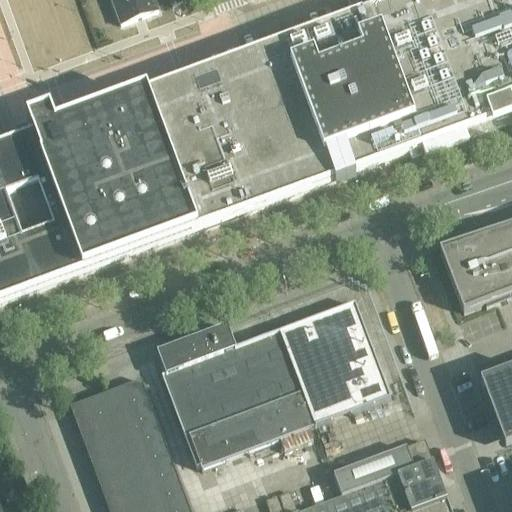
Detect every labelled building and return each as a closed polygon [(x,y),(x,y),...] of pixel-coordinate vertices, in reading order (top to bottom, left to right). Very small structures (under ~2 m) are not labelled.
[(87,47),(72,0),(6,0),(26,65),(87,47)] [(110,0),(121,28),(159,14),(153,0),(110,0)] [(179,0),(167,0),(171,10),(182,6),(179,0)] [(511,0),(416,0),(417,0),(373,16),(424,151),(511,119),(511,0)] [(362,20),(147,100),(196,236),(424,151),(373,16),(370,8),(359,12),(362,20)] [(53,121),(31,130),(35,141),(33,142),(84,277),(196,236),(147,100),(61,131),(57,133),(53,121)] [(33,142),(0,153),(0,307),(84,277),(33,142)] [(511,230),(440,256),(441,259),(464,317),(485,309),(486,312),(511,301),(511,230)] [(356,307),(281,336),(315,430),(390,402),(356,307)] [(159,355),(158,356),(166,379),(162,381),(194,472),(196,471),(198,471),(200,474),(315,430),(281,336),(237,353),(228,330),(228,329),(226,330),(227,331),(160,356),(159,355)] [(511,450),(511,375),(483,387),(481,387),(483,395),(505,453),(511,450)] [(77,429),(148,403),(142,384),(141,384),(139,385),(124,390),(109,396),(104,398),(70,410),(77,429)] [(84,448),(155,421),(148,403),(77,429),(84,448)] [(91,467),(163,440),(155,421),(84,448),(91,467)] [(170,459),(163,440),(91,467),(98,485),(170,459)] [(415,474),(434,467),(425,445),(407,451),(407,450),(383,460),(391,482),(415,474)] [(105,504),(177,477),(170,459),(98,485),(105,504)] [(427,511),(448,504),(434,467),(415,474),(391,482),(383,460),(334,478),(342,500),(310,511),(427,511)] [(141,511),(184,496),(177,477),(105,504),(108,511),(141,511)] [(296,511),(290,495),(280,499),(284,511),(296,511)] [(189,511),(184,496),(141,511),(189,511)] [(281,511),(277,500),(266,503),(269,511),(281,511)]
